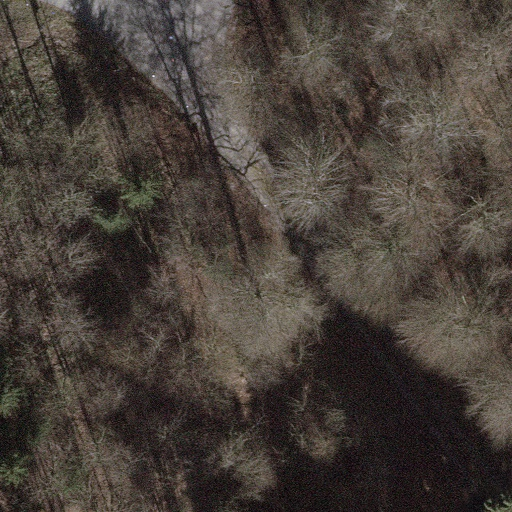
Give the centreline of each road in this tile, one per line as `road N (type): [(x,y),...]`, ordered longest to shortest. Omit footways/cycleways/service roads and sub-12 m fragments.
road 1 (track): [(120,0),(502,511)]
road 2 (track): [(0,43),(121,1)]
